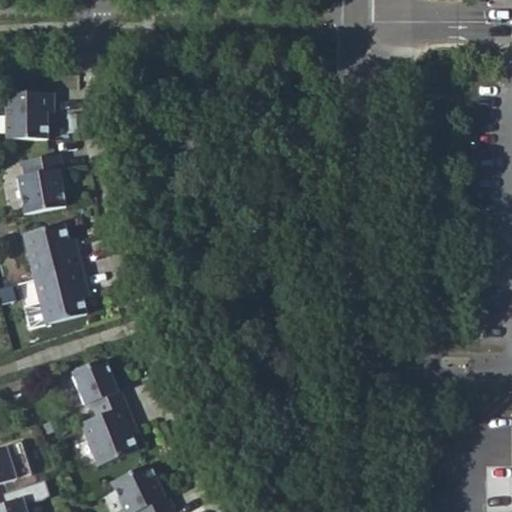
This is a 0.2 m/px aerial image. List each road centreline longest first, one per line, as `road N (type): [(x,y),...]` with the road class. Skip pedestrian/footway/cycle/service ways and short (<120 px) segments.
road 1 (residential): [(226,511),(175,416),(126,269),(100,147),(97,46)]
road 2 (tertiary): [(356,511),(354,48)]
road 3 (tertiary): [(355,6),(97,7)]
road 4 (tertiary): [(97,46),(354,48)]
